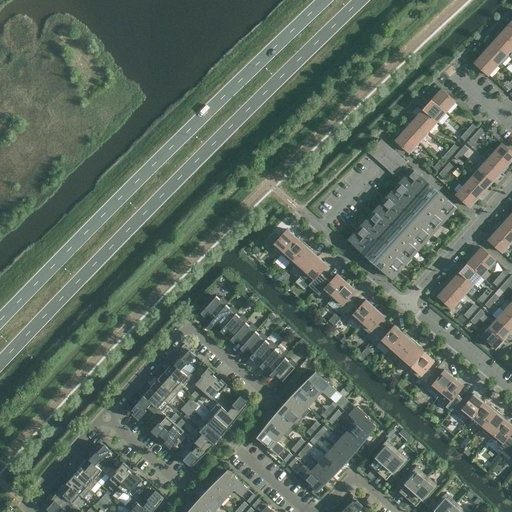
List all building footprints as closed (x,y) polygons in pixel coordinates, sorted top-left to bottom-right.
[(511,22),(505,29),(506,30),(504,33),(502,31),(502,32),(511,41),(511,22)] [(511,53),(511,41),(502,32),(495,39),(497,40),(494,43),(493,42),(509,57),(509,56),(507,55),(510,52),(511,53)] [(509,57),(493,42),(486,49),(487,51),(485,53),(498,65),(500,62),(503,64),(509,57)] [(498,65),(485,53),(482,56),(481,55),(474,63),(488,75),(498,65)] [(455,101),(441,89),(435,96),(436,98),(434,100),(433,99),(432,99),(446,112),(455,101)] [(446,112),(432,99),(426,107),(427,108),(425,110),(423,109),(423,110),(437,122),(446,112)] [(437,122),(423,110),(417,117),(418,118),(415,120),(414,119),(414,120),(428,132),(437,122)] [(428,132),(414,120),(407,127),(408,128),(406,131),(419,142),(428,132)] [(470,134),(477,127),(473,124),(467,130),(470,134)] [(478,138),(484,132),(479,128),(474,134),(478,138)] [(464,140),(470,134),(467,130),(461,137),(464,140)] [(419,142),(406,131),(403,134),(402,133),(395,140),(409,153),(419,142)] [(473,144),(478,138),(474,134),(469,140),(473,144)] [(381,139),(369,152),(395,176),(407,163),(381,139)] [(511,152),(502,143),(494,152),(508,164),(511,160),(511,152)] [(452,154),(458,147),(454,144),(448,151),(452,154)] [(463,155),(468,149),(464,145),(459,151),(463,155)] [(446,161),(452,154),(448,151),(442,157),(446,161)] [(458,161),(463,155),(459,151),(454,157),(458,161)] [(508,164),(494,152),(486,160),(500,173),(508,164)] [(500,173),(486,160),(479,169),(493,181),(500,173)] [(439,161),(433,167),(437,171),(443,164),(439,161)] [(448,172),(453,166),(449,162),(444,168),(448,172)] [(443,178),(448,172),(444,168),(439,174),(443,178)] [(455,205),(415,169),(350,241),(390,277),(455,205)] [(493,181),(479,169),(471,177),(469,175),(469,176),(485,190),(493,181)] [(485,190),(469,176),(463,183),(465,185),(464,186),(478,198),(485,190)] [(478,198),(464,186),(456,195),(470,207),(478,198)] [(511,217),(510,216),(503,224),(511,231),(511,217)] [(511,241),(511,231),(503,224),(495,232),(509,244),(511,241)] [(273,247),(281,255),(297,238),(287,229),(280,237),(275,232),(263,245),(269,250),(273,247)] [(509,244),(495,232),(488,240),(502,253),(509,244)] [(303,243),(297,238),(281,255),(292,264),(308,246),(304,242),(303,243)] [(308,246),(292,264),(303,274),(318,256),(312,251),(313,250),(308,246)] [(481,247),(474,256),(490,270),(496,263),(494,261),(495,260),(481,247)] [(314,290),(325,277),(320,272),(327,265),(318,256),(303,274),(299,277),(314,290)] [(490,270),(474,256),(467,264),(481,276),(488,268),(490,270)] [(481,276),(467,264),(459,272),(474,284),(481,276)] [(502,281),(507,275),(503,271),(498,277),(502,281)] [(474,284),(459,272),(452,280),(466,292),(474,284)] [(330,282),(325,277),(314,290),(319,295),(323,292),(331,299),(346,282),(337,274),(330,282)] [(497,286),(502,281),(498,277),(493,283),(497,286)] [(466,292),(452,280),(445,288),(461,302),(459,300),(466,292)] [(346,282),(331,299),(340,307),(337,311),(342,316),(354,303),(349,298),(356,291),(346,282)] [(503,292),(508,286),(504,283),(499,288),(503,292)] [(487,297),(492,291),(488,287),(483,293),(487,297)] [(461,302),(445,288),(438,296),(452,309),(453,307),(455,309),(461,302)] [(482,302),(487,297),(483,293),(478,299),(482,302)] [(494,303),(499,297),(495,293),(490,299),(494,303)] [(216,296),(201,313),(205,316),(207,313),(213,319),(214,319),(226,305),(228,302),(222,296),(220,299),(216,296)] [(489,308),(494,303),(490,299),(485,305),(489,308)] [(359,307),(354,303),(342,316),(348,321),(351,317),(360,325),(375,308),(366,300),(359,307)] [(473,313),(478,307),(474,303),(469,309),(473,313)] [(214,319),(213,319),(211,321),(214,325),(217,322),(223,328),(236,314),(236,313),(238,311),(232,305),(230,308),(226,305),(214,319)] [(375,308),(360,325),(368,333),(365,336),(371,341),(383,328),(378,324),(384,316),(375,308)] [(468,319),(473,313),(469,309),(464,315),(468,319)] [(479,319),(485,313),(480,309),(475,315),(479,319)] [(511,318),(504,311),(496,319),(510,332),(511,330),(511,318)] [(223,328),(221,330),(224,334),(227,331),(233,336),(233,337),(246,323),(246,322),(248,320),(242,314),(239,317),(236,314),(223,328)] [(474,324),(479,319),(475,315),(470,321),(474,324)] [(496,319),(489,327),(503,340),(510,332),(496,319)] [(233,337),(233,336),(230,339),(234,343),(237,340),(243,345),(256,331),(258,328),(252,323),(249,325),(246,323),(233,337)] [(388,333),(383,328),(371,341),(377,346),(380,343),(388,351),(404,333),(394,325),(388,333)] [(489,327),(479,338),(489,346),(491,344),(496,348),(503,340),(489,327)] [(243,345),(240,348),(244,351),(246,349),(253,354),(266,340),(265,340),(268,337),(261,332),(259,334),(256,331),(243,345)] [(410,339),(404,333),(388,351),(399,360),(415,342),(411,338),(410,339)] [(253,354),(250,357),(254,360),(256,357),(262,363),(263,363),(276,349),(275,349),(278,346),(271,341),(269,343),(266,340),(253,354)] [(415,342),(399,360),(410,370),(425,353),(419,347),(420,346),(415,342)] [(263,363),(262,363),(260,366),(264,369),(266,366),(272,372),(285,358),(285,357),(284,358),(278,353),(279,352),(276,349),(263,363)] [(185,350),(172,363),(188,377),(191,373),(183,369),(187,363),(188,364),(196,356),(189,350),(188,352),(185,350)] [(425,353),(410,370),(418,378),(415,381),(421,386),(433,373),(428,369),(434,361),(425,353)] [(272,372),(270,374),(273,378),(276,375),(283,381),(298,364),(291,358),(289,361),(285,358),(272,372)] [(188,377),(172,363),(167,368),(169,369),(167,371),(165,370),(165,371),(183,387),(190,379),(188,377)] [(202,376),(197,382),(191,373),(188,377),(190,379),(195,383),(195,384),(198,387),(202,391),(215,377),(213,375),(215,373),(208,367),(201,376),(202,376)] [(438,377),(433,373),(421,386),(427,391),(430,388),(439,395),(454,378),(444,370),(438,377)] [(183,387),(165,371),(160,376),(161,377),(159,379),(158,378),(158,379),(176,395),(183,387)] [(308,378),(322,390),(322,391),(329,397),(336,389),(337,388),(324,377),(322,379),(320,376),(320,375),(315,371),(308,378)] [(322,390),(308,378),(301,386),(300,386),(314,399),(322,391),(322,390)] [(454,378),(439,395),(448,403),(445,406),(451,411),(462,398),(457,393),(463,385),(454,378)] [(176,395),(158,379),(153,384),(154,385),(152,388),(151,386),(150,387),(169,403),(176,395)] [(217,379),(205,393),(209,396),(212,399),(213,399),(218,404),(218,403),(220,405),(223,402),(214,397),(219,392),(220,393),(228,384),(221,379),(220,380),(217,379)] [(314,399),(300,386),(300,387),(293,395),(293,394),(292,394),(307,407),(314,399)] [(169,403),(150,387),(146,392),(147,393),(145,396),(144,395),(143,395),(158,408),(165,400),(168,403),(169,403)] [(197,396),(202,391),(198,387),(193,392),(197,396)] [(204,402),(209,396),(205,393),(200,398),(204,402)] [(307,407),(292,394),(292,395),(293,395),(286,403),(285,402),(285,403),(303,419),(299,415),(307,407)] [(468,402),(462,398),(451,411),(457,416),(460,412),(469,420),(472,417),(484,402),(474,394),(468,402)] [(132,413),(139,419),(146,411),(145,410),(150,404),(155,413),(159,409),(158,408),(143,395),(132,409),(134,411),(132,413)] [(234,405),(229,410),(223,402),(220,405),(236,420),(247,405),(245,403),(247,401),(240,396),(233,404),(234,405)] [(346,398),(343,396),(336,403),(339,406),(346,398)] [(349,401),(346,398),(339,406),(342,409),(349,401)] [(189,407),(194,402),(190,399),(186,404),(189,407)] [(198,406),(196,403),(194,402),(189,407),(194,411),(198,406)] [(490,407),(484,402),(472,417),(480,423),(477,426),(480,429),(496,410),(491,406),(490,407)] [(236,420),(220,405),(218,403),(218,404),(210,412),(229,428),(233,423),(232,422),(234,419),(235,420),(236,420)] [(303,419),(285,403),(284,403),(285,403),(278,412),(277,411),(295,427),(303,419)] [(184,413),(189,407),(186,404),(181,410),(184,413)] [(331,404),(326,410),(330,413),(335,408),(331,404)] [(189,417),(194,411),(189,407),(184,413),(189,417)] [(370,417),(363,411),(362,413),(356,408),(349,415),(356,422),(356,421),(370,433),(376,426),(371,421),(371,422),(368,419),(370,417)] [(162,436),(174,422),(170,419),(167,415),(166,416),(159,409),(155,413),(165,418),(160,423),(159,422),(152,431),(158,436),(160,434),(162,436)] [(326,419),(330,413),(326,410),(322,415),(326,419)] [(342,413),(338,410),(333,415),(337,419),(342,413)] [(496,410),(480,429),(491,438),(506,420),(499,415),(501,413),(496,410)] [(295,427),(277,411),(277,412),(270,420),(287,436),(295,427)] [(229,428),(210,412),(214,415),(207,423),(221,436),(226,431),(225,430),(227,427),(228,429),(229,428)] [(170,419),(174,422),(179,417),(175,413),(170,419)] [(332,424),(337,419),(333,415),(328,421),(332,424)] [(181,419),(176,424),(180,428),(185,422),(181,419)] [(287,436),(270,420),(269,420),(270,421),(263,429),(276,441),(277,441),(284,433),(287,436)] [(511,425),(506,420),(491,438),(500,445),(497,449),(503,454),(511,443),(511,438),(509,436),(511,432),(511,425)] [(315,430),(320,425),(316,421),(311,427),(315,430)] [(356,421),(356,422),(349,430),(363,442),(370,433),(356,421)] [(221,436),(207,423),(200,431),(214,444),(219,439),(218,438),(220,435),(221,437),(221,436)] [(177,438),(182,433),(188,442),(192,438),(189,436),(184,431),(180,428),(176,424),(164,438),(166,440),(164,442),(171,448),(178,439),(177,438)] [(310,436),(315,430),(311,427),(306,432),(310,436)] [(326,430),(322,427),(318,432),(322,436),(326,430)] [(276,441),(263,429),(256,437),(261,441),(262,440),(265,443),(263,445),(268,449),(269,448),(277,455),(283,447),(277,441),(276,441)] [(363,442),(349,430),(341,438),(356,451),(355,450),(362,442),(363,443),(363,442)] [(214,444),(200,431),(193,439),(192,439),(207,452),(212,447),(210,446),(213,443),(214,445),(214,444)] [(317,441),(322,436),(318,432),(313,438),(317,441)] [(194,465),(207,452),(192,439),(193,439),(192,438),(188,442),(197,446),(192,451),(191,451),(183,459),(190,465),(192,463),(194,465)] [(301,438),(296,444),(300,447),(305,442),(301,438)] [(356,451),(341,438),(334,447),(347,459),(355,451),(356,451)] [(372,467),(378,472),(398,449),(397,450),(387,440),(388,440),(387,439),(371,457),(372,458),(372,457),(374,459),(370,464),(370,465),(372,463),(374,465),(372,467)] [(511,443),(503,454),(509,459),(511,455),(511,443)] [(295,453),(300,447),(296,444),(291,449),(295,453)] [(311,447),(307,444),(302,449),(306,453),(311,447)] [(100,445),(87,458),(103,472),(106,468),(97,463),(102,458),(103,459),(111,450),(104,445),(103,447),(100,445)] [(347,459),(334,447),(326,455),(340,468),(347,459)] [(301,458),(306,453),(302,449),(297,455),(301,458)] [(398,449),(378,472),(384,477),(386,475),(388,477),(386,479),(391,474),(393,476),(393,477),(410,459),(409,459),(408,459),(398,450),(399,449),(398,449)] [(290,453),(283,460),(286,463),(293,455),(290,453)] [(340,468),(326,455),(318,464),(333,476),(332,476),(340,468)] [(298,460),(295,457),(288,465),(291,468),(298,460)] [(103,472),(87,458),(82,463),(84,464),(82,466),(80,465),(80,466),(98,482),(95,478),(102,471),(105,474),(103,472)] [(117,471),(112,476),(106,468),(103,472),(105,474),(111,478),(110,479),(114,482),(118,485),(130,471),(128,469),(130,468),(123,462),(116,470),(117,471)] [(318,464),(311,472),(325,484),(332,476),(332,477),(333,476),(318,464)] [(98,482),(80,466),(75,471),(76,472),(74,474),(73,473),(72,474),(91,490),(98,482)] [(311,472),(304,466),(297,473),(305,480),(303,481),(309,486),(310,484),(313,486),(312,487),(317,491),(325,484),(311,472)] [(402,493),(408,498),(428,476),(428,475),(427,476),(417,467),(417,466),(400,484),(401,484),(402,483),(404,486),(399,491),(400,491),(402,489),(404,491),(402,493)] [(227,470),(220,476),(234,489),(233,489),(240,495),(247,488),(235,477),(234,478),(231,475),(232,474),(227,470)] [(120,487),(124,491),(127,494),(128,494),(133,498),(135,500),(138,497),(129,492),(134,487),(135,487),(143,479),(136,473),(135,475),(132,473),(120,487)] [(91,490),(72,474),(68,479),(69,480),(67,482),(66,481),(65,482),(84,498),(91,490)] [(213,483),(227,496),(233,489),(234,489),(220,476),(213,483)] [(428,476),(408,498),(413,503),(415,501),(417,503),(415,505),(416,506),(420,500),(423,503),(422,503),(423,504),(439,486),(438,485),(438,486),(427,477),(428,476)] [(84,498),(65,482),(61,487),(62,488),(60,490),(59,489),(59,490),(74,504),(76,506),(77,506),(73,503),(80,495),(83,498),(84,498)] [(113,491),(118,485),(114,482),(109,487),(113,491)] [(206,490),(206,491),(220,504),(227,496),(213,483),(213,484),(207,491),(206,490)] [(124,491),(120,487),(115,493),(119,497),(124,491)] [(49,506),(48,508),(51,511),(55,511),(61,505),(60,505),(65,499),(71,508),(74,504),(59,490),(47,504),(49,506)] [(149,500),(144,505),(138,497),(135,500),(136,501),(137,501),(148,511),(152,511),(162,500),(160,498),(162,496),(155,491),(148,499),(149,500)] [(199,498),(213,511),(220,504),(206,491),(206,492),(200,499),(199,498)] [(104,502),(110,497),(106,493),(101,499),(104,502)] [(431,510),(433,511),(448,511),(457,502),(453,506),(446,499),(446,498),(445,499),(443,497),(444,496),(443,495),(430,510),(430,511),(431,510)] [(114,500),(111,498),(110,497),(104,502),(109,506),(114,500)] [(147,511),(133,498),(125,506),(129,510),(131,511),(147,511)] [(192,506),(198,511),(212,511),(213,511),(199,498),(199,499),(193,506),(192,506)] [(100,508),(104,502),(101,499),(96,504),(100,508)] [(353,500),(340,511),(357,511),(363,506),(357,500),(355,502),(353,500)] [(104,511),(109,506),(104,502),(100,508),(104,511)] [(241,511),(248,505),(244,502),(234,511),(241,511)] [(457,502),(448,511),(468,511),(467,511),(466,511),(457,503),(458,502),(457,502)]
